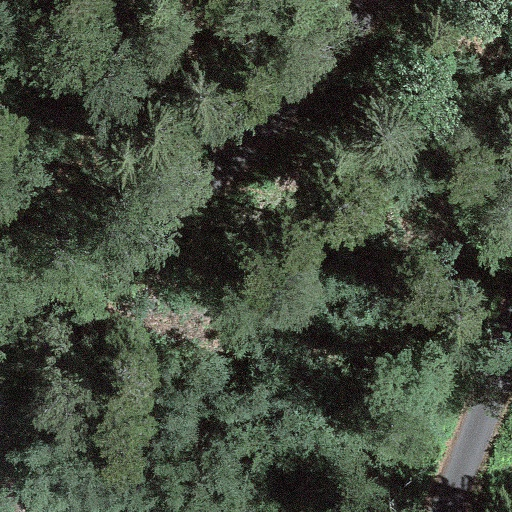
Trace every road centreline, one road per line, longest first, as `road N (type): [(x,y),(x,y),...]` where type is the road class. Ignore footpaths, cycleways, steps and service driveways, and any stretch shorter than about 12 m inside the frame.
road 1 (track): [(374,0),(265,137),(118,253),(0,322)]
road 2 (track): [(448,511),(511,345)]
